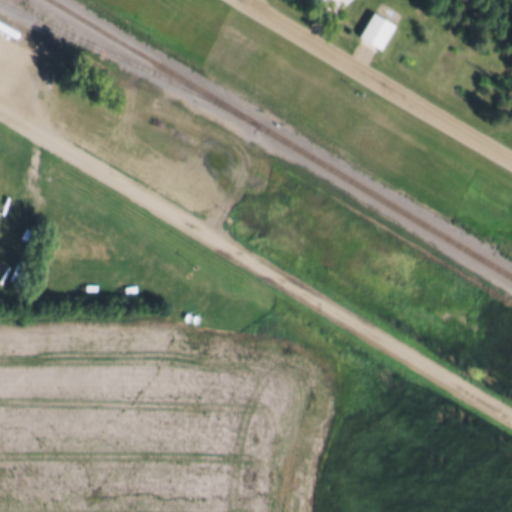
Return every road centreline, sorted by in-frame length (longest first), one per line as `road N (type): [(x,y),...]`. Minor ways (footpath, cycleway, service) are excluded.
road 1 (residential): [(511,415),(0,100)]
road 2 (residential): [(511,152),(250,0)]
